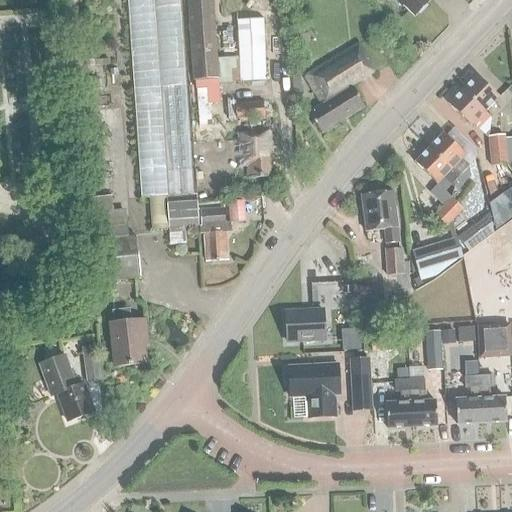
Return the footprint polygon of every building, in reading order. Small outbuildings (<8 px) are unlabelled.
[(178,0),(126,0),(140,199),(192,195),(178,0)] [(218,80),(212,0),(186,0),(193,82),(218,80)] [(393,0),(402,9),(404,7),(415,17),(418,15),(419,16),(427,7),(425,6),(428,3),(425,0),(393,0)] [(266,81),(264,50),(262,20),(236,22),(239,83),(266,81)] [(322,107),(308,115),(320,135),(364,108),(350,87),(374,72),(358,47),(305,80),(322,107)] [(477,77),(464,91),(485,112),(499,98),(477,77)] [(98,78),(87,79),(87,87),(98,86),(98,78)] [(485,112),(464,91),(450,106),(472,126),(485,112)] [(236,105),(238,122),(265,120),(264,103),(236,105)] [(240,169),(248,169),(249,181),(271,179),(270,158),(273,157),(271,133),(238,135),(240,169)] [(444,135),(430,149),(452,171),(466,156),(444,135)] [(511,162),(511,139),(506,140),(505,136),(491,138),(494,168),(509,166),(508,163),(511,162)] [(452,171),(430,149),(416,163),(438,185),(443,179),(452,171)] [(505,191),(493,192),(495,210),(508,208),(505,191)] [(366,234),(383,232),(385,246),(399,244),(392,194),(361,198),(366,234)] [(86,199),(90,241),(127,238),(125,210),(112,211),(110,197),(86,199)] [(472,200),(480,233),(492,230),(484,197),(472,200)] [(452,199),(444,208),(441,210),(453,221),(463,211),(452,199)] [(243,202),(227,204),(229,223),(230,223),(245,222),(243,202)] [(166,205),(168,229),(184,228),(197,228),(196,203),(166,205)] [(443,231),(453,221),(441,210),(431,220),(443,231)] [(199,235),(204,235),(206,264),(226,262),(224,233),(230,233),(230,223),(229,223),(225,224),(224,211),(200,213),(201,228),(199,227),(199,235)] [(184,228),(168,229),(168,246),(185,245),(184,228)] [(411,252),(418,273),(443,265),(437,244),(411,252)] [(387,251),(388,276),(409,275),(408,263),(402,263),(402,250),(387,251)] [(285,313),(286,343),(324,341),(322,311),(285,313)] [(113,326),(109,326),(114,370),(144,367),(141,339),(144,339),(142,322),(129,324),(128,312),(111,314),(113,326)] [(478,328),(480,358),(510,356),(508,326),(478,328)] [(457,328),(458,344),(474,343),(473,327),(457,328)] [(359,330),(340,331),(342,352),(360,351),(359,330)] [(441,333),(442,343),(454,342),(453,332),(441,333)] [(442,372),(439,333),(425,334),(427,373),(442,372)] [(365,346),(366,353),(404,350),(403,338),(371,340),(371,346),(365,346)] [(82,351),(85,384),(98,383),(95,349),(82,351)] [(56,395),(66,424),(94,414),(83,384),(75,387),(64,357),(39,366),(50,397),(56,395)] [(351,362),(352,386),(368,385),(367,361),(351,362)] [(465,379),(477,378),(476,362),(464,363),(465,379)] [(337,363),(287,366),(289,396),(307,396),(308,417),(334,416),(332,394),(339,394),(337,363)] [(501,388),(511,387),(511,366),(499,368),(501,388)] [(493,378),(478,379),(481,425),(506,424),(504,399),(490,400),(490,389),(494,389),(493,378)] [(481,425),(478,379),(465,380),(466,391),(470,390),(471,401),(456,402),(457,427),(481,425)] [(400,405),(386,406),(387,431),(411,430),(409,382),(395,383),(395,395),(400,395),(400,405)] [(434,403),(420,404),(419,393),(423,393),(423,382),(409,382),(411,430),(436,428),(434,403)]
